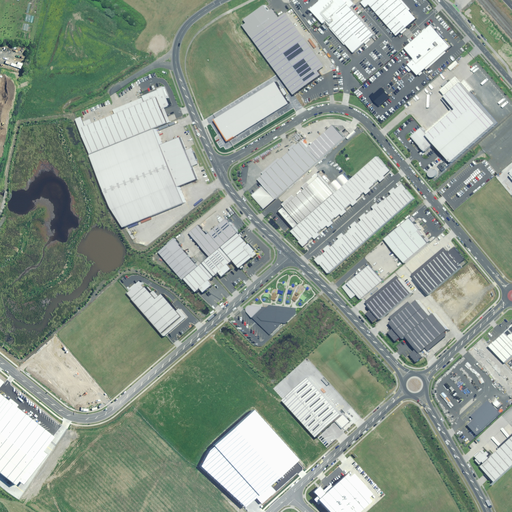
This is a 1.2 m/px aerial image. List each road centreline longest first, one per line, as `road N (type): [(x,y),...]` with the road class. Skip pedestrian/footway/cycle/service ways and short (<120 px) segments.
road 1 (unclassified): [(507,289),(353,112),(317,109),(217,165)]
road 2 (unclassified): [(0,363),(64,414),(105,416),(290,255)]
road 3 (secondary): [(223,0),(188,22),(175,54),(217,165)]
road 4 (unknown): [(207,328),(273,396),(365,427)]
road 5 (secondary): [(290,255),(406,377)]
road 6 (unclassified): [(290,495),(405,391)]
road 7 (secondary): [(420,394),(488,511)]
